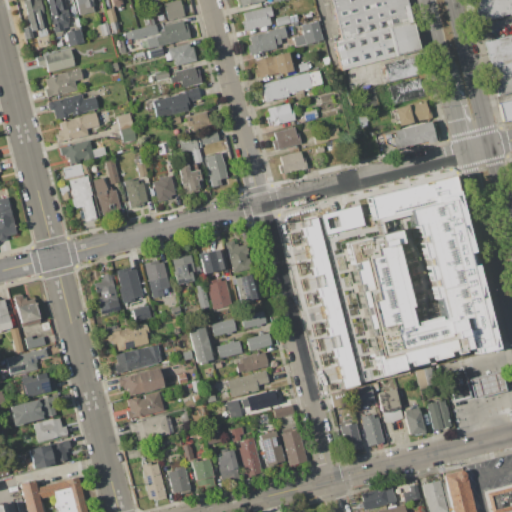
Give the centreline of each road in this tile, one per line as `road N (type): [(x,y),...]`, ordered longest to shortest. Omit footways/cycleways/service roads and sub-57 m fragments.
road 1 (residential): [(0,271),(511,138)]
road 2 (residential): [(0,42),(119,511)]
road 3 (residential): [(260,204),(329,480)]
road 4 (primary): [(511,228),(453,0)]
road 5 (residential): [(208,0),(260,204)]
road 6 (tertiary): [(329,480),(511,433)]
road 7 (primary): [(466,151),(510,323)]
road 8 (tertiary): [(201,511),(329,480)]
